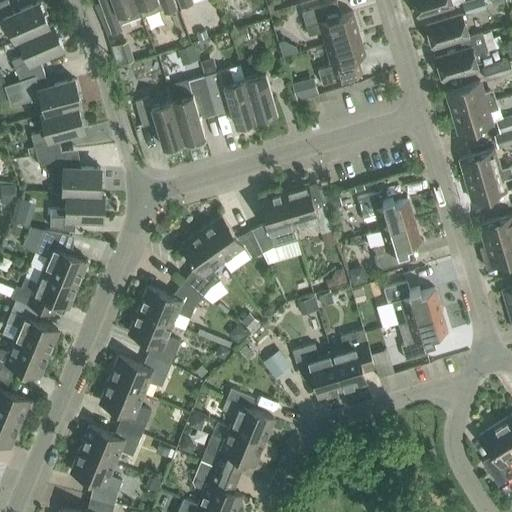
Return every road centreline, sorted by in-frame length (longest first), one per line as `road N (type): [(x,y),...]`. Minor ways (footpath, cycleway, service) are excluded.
road 1 (residential): [(14,511),(137,196)]
road 2 (residential): [(137,196),(413,114)]
road 3 (residential): [(489,359),(413,114)]
road 4 (residential): [(270,511),(304,428),(464,381)]
road 5 (residential): [(137,196),(70,0)]
road 6 (residential): [(483,511),(448,461),(464,381)]
